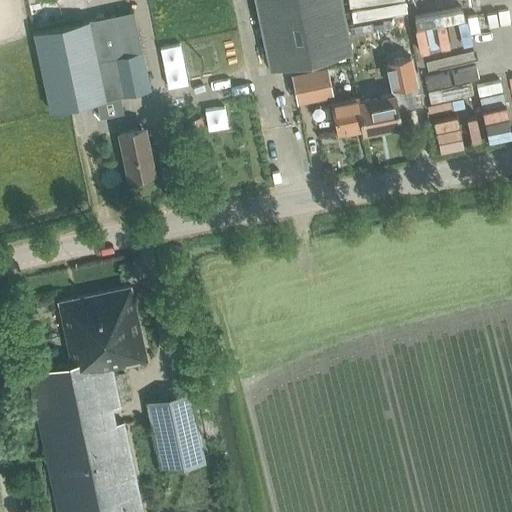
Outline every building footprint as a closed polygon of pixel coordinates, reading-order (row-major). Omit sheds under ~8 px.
[(341,0),(255,0),(270,68),(352,51),(341,0)] [(134,13),(35,34),(51,113),(151,92),(134,13)] [(408,42),(399,44),(406,82),(415,80),(408,42)] [(358,76),(388,74),(386,57),(357,60),(358,76)] [(328,66),(306,71),(291,74),(297,100),(311,97),(334,93),(328,66)] [(481,82),(467,84),(474,128),(487,126),(481,82)] [(358,99),(357,99),(363,127),(362,127),(363,131),(364,131),(400,124),(397,107),(402,106),(399,91),(358,99)] [(358,97),(329,103),(332,119),(335,118),(338,132),(362,127),(363,127),(357,99),(358,99),(358,97)] [(138,128),(119,133),(128,178),(155,172),(148,139),(145,127),(138,128)] [(75,376),(113,368),(146,360),(130,286),(59,301),(72,365),(75,376)] [(72,365),(29,374),(58,511),(143,511),(113,368),(75,376),(72,365)] [(162,471),(207,461),(191,391),(147,401),(162,471)]
